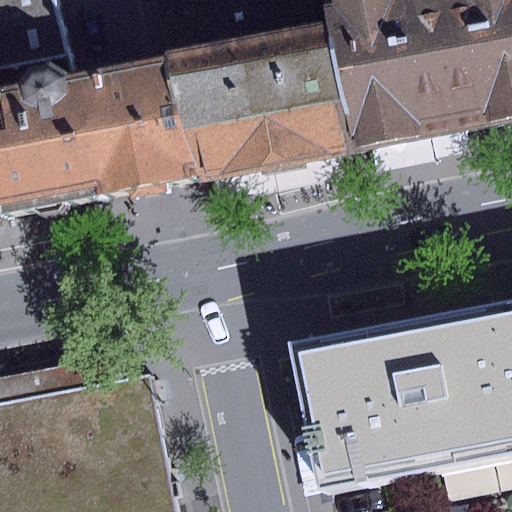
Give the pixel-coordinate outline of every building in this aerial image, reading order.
[(179,181),(192,179),(166,51),(154,54),(119,62),(93,67),(70,72),(51,0),(0,0),(0,211),(125,189),(152,185),(179,181)] [(154,0),(166,51),(317,18),(313,0),(154,0)] [(511,0),(313,0),(317,18),(343,150),(511,118),(511,0)] [(192,179),(343,150),(317,18),(166,51),(192,179)] [(511,452),(511,303),(288,346),(316,491),(511,452)] [(0,395),(0,511),(179,511),(151,366),(0,395)]
